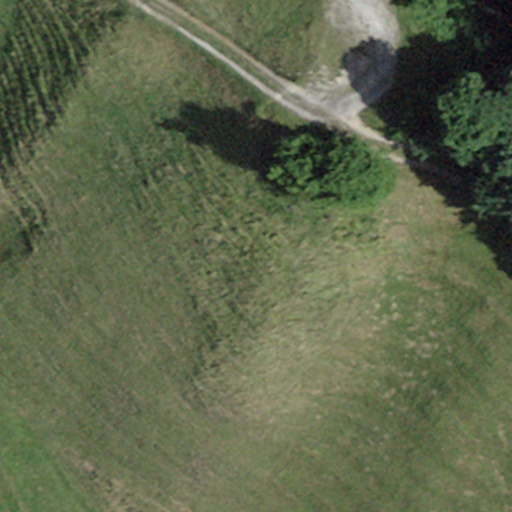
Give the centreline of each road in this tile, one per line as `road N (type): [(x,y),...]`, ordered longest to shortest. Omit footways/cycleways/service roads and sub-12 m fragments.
road 1 (track): [(177,0),(349,135)]
road 2 (track): [(349,135),(511,207)]
road 3 (track): [(349,135),(400,50),(375,0)]
